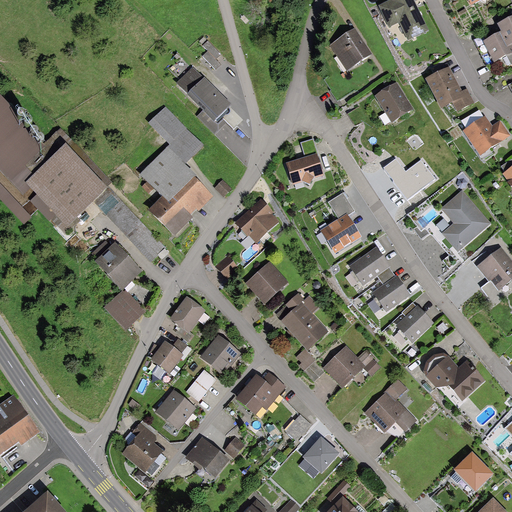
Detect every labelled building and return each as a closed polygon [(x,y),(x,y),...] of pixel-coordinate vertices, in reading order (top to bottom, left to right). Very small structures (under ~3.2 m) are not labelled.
[(429,31),(413,0),(387,0),(378,5),(389,26),(398,22),(408,41),(429,31)] [(511,65),(511,64),(511,15),(497,24),(501,32),(483,41),(494,62),(506,55),(511,65)] [(354,29),(330,45),(347,70),(371,54),(354,29)] [(208,51),(203,55),(215,69),(221,64),(215,58),(221,53),(209,40),(203,46),(208,51)] [(449,65),(426,78),(442,109),(452,104),(457,112),(476,102),(468,88),(463,91),(449,65)] [(197,115),(215,134),(227,123),(220,115),(231,105),(193,67),(176,83),(203,110),(197,115)] [(338,70),(324,80),(331,89),(329,90),(338,103),(353,92),(338,70)] [(396,82),(375,95),(392,123),(414,109),(396,82)] [(9,103),(0,94),(0,198),(24,224),(39,211),(49,223),(52,219),(63,231),(93,203),(151,262),(166,248),(108,188),(66,143),(33,175),(24,165),(44,146),(35,135),(32,139),(22,119),(19,123),(9,103)] [(150,122),(170,144),(186,129),(166,107),(150,122)] [(462,121),(466,128),(483,117),(478,110),(462,121)] [(466,128),(463,130),(483,158),(491,152),(489,149),(510,134),(500,120),(493,125),(485,115),(483,117),(466,128)] [(149,210),(176,235),(193,218),(191,215),(196,209),(199,211),(213,196),(195,176),(197,174),(186,163),(204,145),(186,129),(170,144),(139,174),(162,195),(149,210)] [(305,156),(287,162),(294,185),(303,182),(310,185),(313,179),(324,175),(312,140),(301,143),(305,156)] [(393,183),(406,200),(434,178),(421,160),(406,171),(396,157),(383,167),(394,182),(393,183)] [(511,158),(501,166),(505,171),(511,166),(511,158)] [(511,166),(505,171),(503,173),(508,181),(507,181),(511,188),(511,166)] [(214,188),(223,197),(232,189),(223,179),(214,188)] [(462,190),(441,208),(444,212),(427,227),(451,256),(490,224),(462,190)] [(329,202),(340,219),(347,214),(348,215),(355,211),(343,193),(329,202)] [(262,199),(235,223),(247,237),(249,236),(256,244),(280,223),(273,214),(275,213),(262,199)] [(336,253),(362,236),(348,215),(347,214),(340,219),(321,230),(336,253)] [(93,259),(123,290),(124,289),(144,270),(114,239),(111,242),(106,237),(91,252),(96,257),(93,259)] [(377,276),(389,267),(391,266),(376,246),(350,266),(364,285),(377,276)] [(511,261),(500,247),(477,267),(490,281),(480,289),(490,300),(511,280),(511,261)] [(226,278),(240,266),(229,255),(216,267),(226,278)] [(245,283),(265,305),(290,282),(270,260),(245,283)] [(384,284),(395,276),(389,267),(377,276),(384,284)] [(395,276),(384,284),(373,292),(387,312),(411,295),(397,275),(395,276)] [(145,310),(124,289),(123,290),(105,307),(125,329),(145,310)] [(307,350),(329,331),(312,313),(320,306),(310,296),(306,300),(299,293),(286,304),(292,311),(281,321),(306,348),(307,350)] [(206,310),(187,296),(170,319),(180,326),(175,333),(189,343),(195,335),(191,331),(199,320),(204,325),(210,316),(204,312),(206,310)] [(406,316),(416,306),(413,303),(402,312),(406,316)] [(396,325),(413,343),(435,323),(417,305),(416,306),(406,316),(396,325)] [(336,323),(331,327),(336,333),(341,329),(336,323)] [(218,334),(200,356),(223,375),(241,354),(218,334)] [(188,346),(178,338),(173,345),(166,340),(151,360),(171,375),(186,354),(183,352),(188,346)] [(364,368),(366,366),(346,345),(324,367),(344,388),(364,368)] [(307,350),(306,348),(296,357),(301,363),(299,366),(304,371),(315,362),(317,360),(307,350)] [(449,386),(463,401),(485,381),(467,360),(458,367),(448,355),(443,353),(434,355),(426,362),(424,371),(426,375),(437,387),(449,386)] [(366,366),(364,368),(372,376),(381,367),(373,359),(366,366)] [(324,372),(315,362),(304,371),(314,382),(324,372)] [(205,370),(187,392),(199,402),(217,380),(205,370)] [(257,373),(236,398),(256,414),(262,407),(267,411),(287,387),(269,372),(264,379),(257,373)] [(386,394),(365,414),(384,433),(386,431),(398,437),(404,431),(406,432),(417,420),(397,399),(407,389),(398,379),(384,393),(386,394)] [(196,408),(174,391),(157,413),(180,430),(196,408)] [(132,400),(129,404),(137,411),(141,406),(132,400)] [(26,446),(39,437),(13,401),(0,410),(0,455),(21,440),(26,446)] [(299,416),(285,432),(294,440),(309,424),(299,416)] [(140,422),(132,432),(136,436),(122,453),(145,474),(147,472),(152,476),(161,467),(154,461),(164,450),(154,442),(156,440),(156,435),(140,422)] [(203,437),(186,457),(200,469),(203,466),(215,477),(230,459),(203,437)] [(225,451),(234,459),(246,445),(236,437),(225,451)] [(339,453),(321,437),(303,457),(306,459),(300,465),(314,477),(319,471),(322,473),(339,453)] [(493,473),(472,451),(454,469),(475,491),(493,473)] [(328,498),(335,504),(342,496),(351,487),(344,481),(328,498)] [(65,511),(47,490),(21,511),(65,511)] [(358,511),(342,496),(335,504),(327,511),(358,511)] [(478,511),(506,511),(493,498),(478,511)] [(279,511),(291,511),(297,507),(291,501),(279,511)] [(263,511),(254,502),(244,511),(263,511)]
